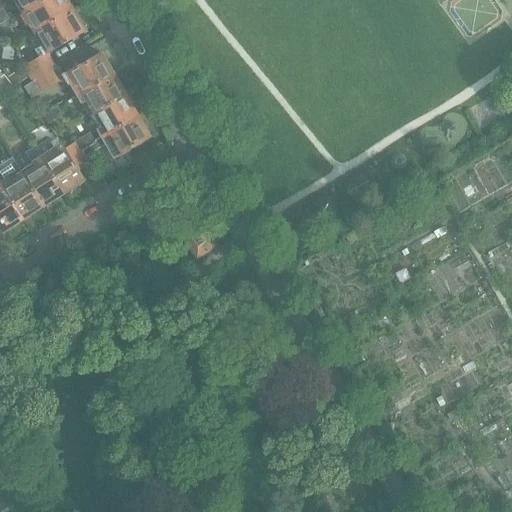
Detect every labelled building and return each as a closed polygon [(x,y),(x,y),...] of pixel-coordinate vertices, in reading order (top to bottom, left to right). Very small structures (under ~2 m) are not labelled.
[(15,0),(23,12),(44,0),(15,0)] [(68,2),(69,1),(68,0),(44,0),(23,12),(35,33),(73,11),(68,2)] [(2,9),(0,10),(0,24),(8,19),(2,9)] [(80,22),(81,21),(75,11),(73,11),(35,33),(47,54),(85,32),(80,22)] [(29,78),(30,79),(54,64),(47,54),(23,67),(29,78)] [(32,83),(23,89),(29,99),(64,78),(68,84),(70,83),(77,96),(80,94),(84,92),(112,75),(99,54),(63,76),(58,67),(32,83)] [(54,64),(30,79),(32,83),(58,67),(54,64)] [(15,85),(29,78),(23,67),(9,77),(15,85)] [(80,94),(77,96),(90,117),(92,116),(125,96),(112,76),(112,75),(84,92),(80,94)] [(20,88),(8,95),(12,101),(24,93),(20,88)] [(92,116),(90,117),(98,130),(102,137),(137,117),(125,96),(92,116)] [(47,124),(61,116),(56,108),(43,116),(47,124)] [(87,147),(81,151),(83,156),(85,159),(107,145),(114,159),(119,156),(120,158),(130,152),(129,150),(149,138),(137,117),(102,137),(99,139),(98,139),(95,140),(95,141),(94,143),(87,147)] [(90,135),(82,140),(87,147),(94,143),(95,141),(95,140),(91,134),(90,135)] [(61,145),(53,151),(46,139),(36,145),(65,192),(84,180),(78,171),(65,151),(61,145)] [(81,151),(87,147),(82,140),(65,151),(78,171),(89,164),(81,151)] [(44,206),(65,192),(36,145),(24,153),(32,164),(21,171),(44,206)] [(23,219),(44,206),(21,171),(1,184),(23,219)] [(23,219),(1,184),(0,184),(0,228),(2,232),(23,219)] [(196,259),(215,247),(188,203),(169,215),(196,259)] [(442,228),(433,233),(437,239),(446,234),(442,228)] [(382,320),(377,323),(380,328),(385,325),(382,320)] [(441,397),(435,400),(439,408),(445,405),(441,397)] [(455,409),(446,415),(450,421),(459,415),(455,409)] [(503,442),(498,445),(503,454),(508,451),(503,442)] [(448,497),(443,500),(447,508),(453,505),(448,497)] [(0,511),(16,511),(17,511),(12,503),(8,506),(7,505),(0,509),(0,511)]
